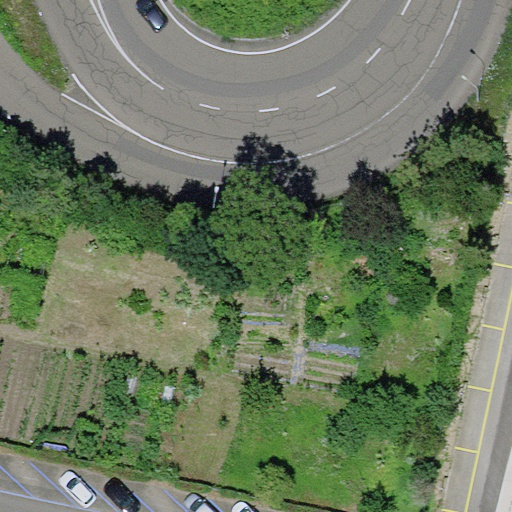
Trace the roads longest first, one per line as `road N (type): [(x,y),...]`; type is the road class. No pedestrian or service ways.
road 1 (unclassified): [(0,89),(81,131),(231,170),(311,158),(351,142),(404,95)]
road 2 (unclassified): [(404,95),(288,119),(197,109)]
road 3 (unclassified): [(197,109),(116,73),(59,0)]
road 4 (unclassified): [(197,109),(129,0)]
